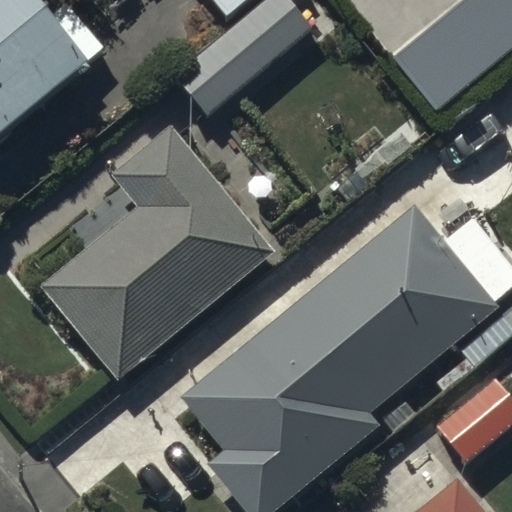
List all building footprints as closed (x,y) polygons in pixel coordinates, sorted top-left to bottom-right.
[(50,17),(35,0),(0,0),(0,137),(105,50),(66,3),(50,17)] [(289,0),(264,0),(174,77),(207,115),(312,26),(289,0)] [(212,0),(226,15),(244,0),(212,0)] [(379,0),(403,44),(484,0),(379,0)] [(273,252),(169,126),(111,175),(137,207),(40,286),(117,380),(273,252)] [(273,511),(380,424),(370,412),(496,308),(413,207),(181,398),(224,450),(206,465),(245,511),(273,511)] [(511,402),(494,380),(436,427),(464,461),(511,422),(511,402)] [(482,511),(456,479),(416,511),(482,511)]
